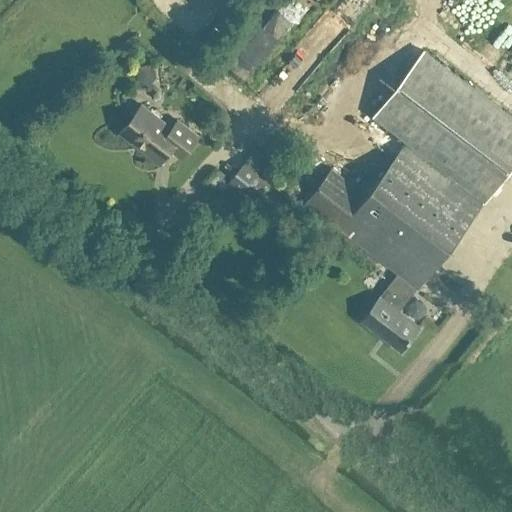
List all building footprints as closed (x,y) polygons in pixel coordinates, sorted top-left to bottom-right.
[(378,25),(370,35),(380,43),(388,33),(378,25)] [(232,50),(245,66),(274,43),(260,26),(232,50)] [(455,178),(453,181),(403,142),(365,193),(330,167),(305,201),(397,272),(379,296),(379,295),(360,319),(400,350),(418,326),(398,310),(416,286),(417,287),(511,163),(511,117),(423,49),(373,114),(455,178)] [(119,131),(159,162),(170,148),(181,156),(198,136),(176,119),(170,127),(141,104),(119,131)] [(287,194),(243,161),(225,186),(238,196),(241,192),(271,215),(287,194)] [(209,165),(199,174),(213,189),(223,179),(209,165)]
